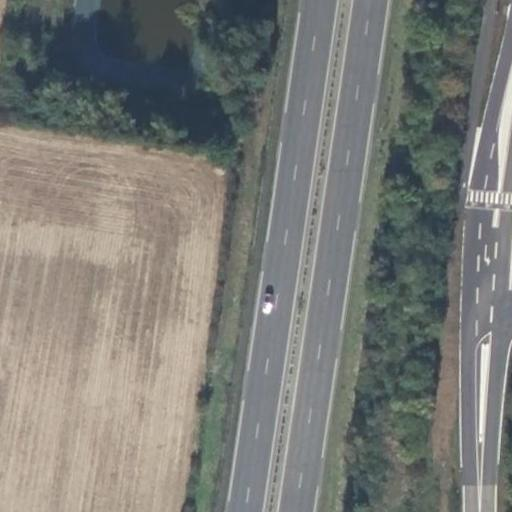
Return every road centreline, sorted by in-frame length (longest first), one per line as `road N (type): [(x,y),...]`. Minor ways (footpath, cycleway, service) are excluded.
road 1 (trunk): [(297,511),(372,0)]
road 2 (trunk): [(320,0),(245,511)]
road 3 (tertiary): [(479,511),(489,284)]
road 4 (tertiary): [(489,284),(511,94)]
